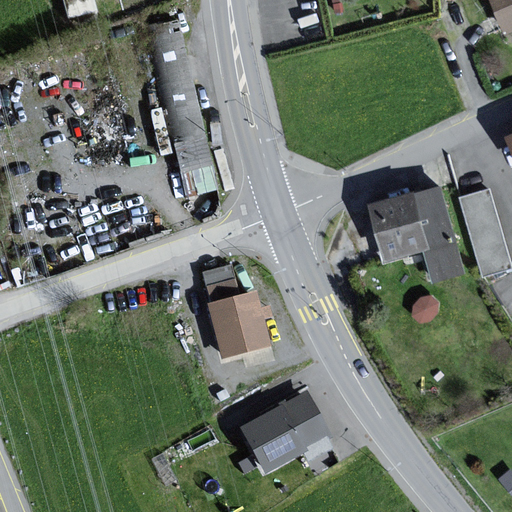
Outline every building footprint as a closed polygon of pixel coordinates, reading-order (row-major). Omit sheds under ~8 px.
[(96,0),(63,0),(70,26),(101,17),(96,0)] [(511,0),(499,0),(511,29),(511,0)] [(181,22),(150,29),(190,199),(220,192),(181,22)] [(442,187),(369,205),(383,262),(425,252),(433,283),(464,276),(442,187)] [(511,263),(490,188),(460,197),(483,278),(511,269),(511,263)] [(261,295),(208,309),(222,363),(275,350),(261,295)] [(304,393),(239,430),(264,473),(329,436),(304,393)]
